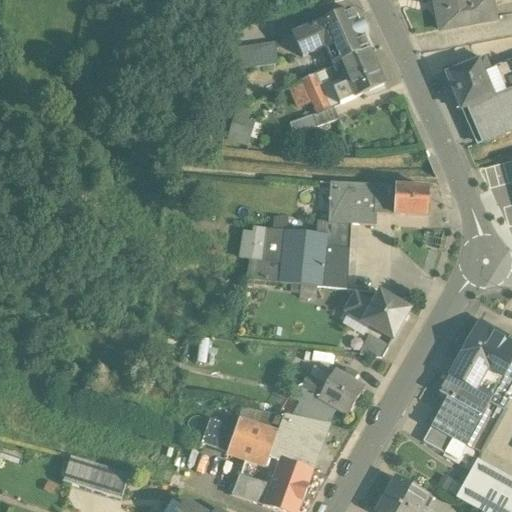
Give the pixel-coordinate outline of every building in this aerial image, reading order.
[(329,1),(328,0),(307,0),(310,9),(329,1)] [(474,0),(435,0),(438,11),(435,12),(439,34),(495,24),(491,6),(476,9),(474,0)] [(350,13),(300,35),(309,57),(324,51),(332,70),(339,66),(368,54),(362,39),(367,37),(361,25),(357,27),(350,13)] [(277,62),(275,41),(232,46),(233,66),(277,62)] [(368,54),(339,66),(349,89),(342,92),(347,103),(362,96),(364,101),(374,96),(372,92),(383,87),(368,54)] [(483,75),(489,72),(485,61),(446,77),(460,113),(465,111),(493,100),(492,99),(483,75)] [(332,70),(312,79),(327,111),(333,109),(347,103),(342,92),(349,89),(339,66),(332,70)] [(312,79),(303,83),(317,116),(327,111),(312,79)] [(511,91),(492,99),(493,100),(465,111),(480,146),(511,134),(511,91)] [(239,108),(228,142),(246,148),(253,125),(247,123),(251,112),(239,108)] [(333,109),(327,111),(317,116),(290,128),(295,139),(339,121),(333,109)] [(394,189),(350,186),(331,184),(329,225),(349,226),(375,228),(376,216),(392,217),(394,189)] [(428,191),(394,189),(392,217),(427,219),(428,191)] [(348,253),(349,226),(329,225),(316,224),(315,237),(325,239),(324,250),(348,253)] [(312,288),(320,289),(322,267),(324,250),(325,239),(315,237),(255,231),(254,236),(250,258),(246,282),(292,286),(312,288)] [(234,255),(250,258),(254,236),(238,233),(234,255)] [(348,253),(324,250),(322,267),(342,269),(348,253)] [(333,290),(340,291),(342,269),(322,267),(320,289),(333,290)] [(312,300),(312,288),(292,286),(291,298),(312,300)] [(340,291),(333,290),(325,304),(342,315),(353,297),(372,308),(379,295),(340,291)] [(408,312),(379,295),(372,308),(361,326),(366,328),(390,343),(408,312)] [(353,297),(342,315),(345,316),(361,326),(372,308),(353,297)] [(361,326),(345,316),(338,328),(358,339),(366,328),(361,326)] [(507,339),(480,324),(450,376),(491,399),(511,362),(511,346),(505,343),(507,339)] [(386,350),(373,341),(361,358),(380,360),(386,350)] [(511,362),(491,399),(506,407),(511,396),(511,362)] [(307,378),(293,370),(283,389),(296,397),(307,378)] [(356,376),(347,371),(343,378),(352,383),(356,376)] [(343,378),(334,373),(325,389),(318,402),(334,411),(347,419),(364,390),(352,383),(343,378)] [(491,399),(450,376),(440,395),(451,401),(480,418),(481,418),(488,405),(491,399)] [(296,397),(294,401),(301,405),(292,419),(326,426),(334,411),(318,402),(317,402),(325,389),(307,378),(296,397)] [(506,407),(491,399),(488,405),(502,413),(503,413),(506,407)] [(480,418),(451,401),(435,430),(435,431),(452,441),(464,447),(480,418)] [(488,405),(481,418),(480,418),(464,447),(478,456),(502,413),(488,405)] [(266,426),(268,415),(240,410),(238,421),(266,426)] [(292,419),(283,418),(276,436),(278,437),(270,461),(279,464),(312,474),(330,427),(326,426),(292,419)] [(235,431),(209,422),(201,446),(227,455),(236,431),(235,431)] [(276,436),(238,423),(235,431),(236,431),(227,455),(227,456),(267,469),(270,461),(278,437),(276,436)] [(452,441),(435,431),(435,430),(431,428),(422,444),(443,456),(452,441)] [(452,441),(443,456),(455,462),(464,447),(452,441)] [(511,511),(511,483),(476,463),(455,501),(475,511),(511,511)] [(298,511),(312,474),(279,464),(269,490),(262,508),(274,511),(298,511)] [(129,477),(94,466),(86,493),(121,503),(129,477)] [(396,481),(377,511),(419,511),(421,508),(427,498),(396,481)] [(269,490),(237,482),(231,498),(262,508),(269,490)] [(427,498),(421,508),(426,511),(431,501),(427,498)]
